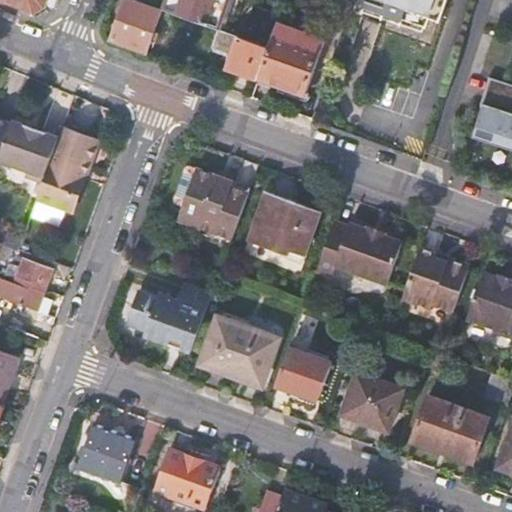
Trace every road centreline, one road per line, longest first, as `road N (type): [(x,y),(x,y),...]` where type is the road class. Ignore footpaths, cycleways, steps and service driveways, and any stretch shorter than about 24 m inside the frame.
road 1 (residential): [(64,363),(476,511)]
road 2 (residential): [(64,363),(161,98)]
road 3 (residential): [(161,98),(423,193)]
road 4 (residential): [(423,193),(484,0)]
road 5 (residential): [(12,511),(64,363)]
